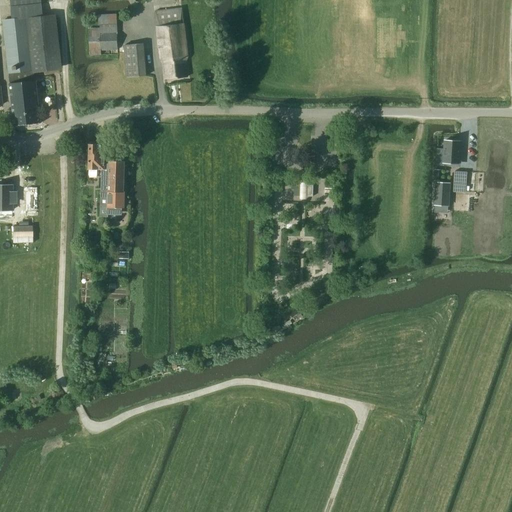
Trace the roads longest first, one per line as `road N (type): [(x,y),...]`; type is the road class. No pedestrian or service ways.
road 1 (track): [(57,128),(66,173),(61,383),(89,424),(243,380),(371,408),(329,511)]
road 2 (tertiary): [(0,137),(28,137),(107,111),(511,114)]
road 3 (unknown): [(327,111),(323,164),(308,173),(290,167),(292,111)]
